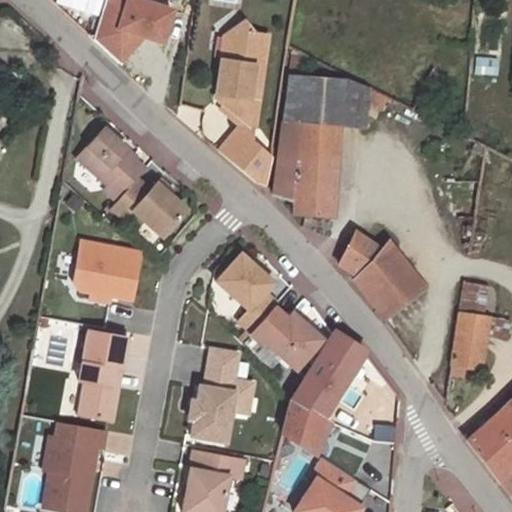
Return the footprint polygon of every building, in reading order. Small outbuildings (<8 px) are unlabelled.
[(136,38),(167,43),(174,0),(170,0),(102,0),(94,50),(133,56),(136,38)] [(507,47),(505,13),(479,14),(481,49),(507,47)] [(256,185),(264,188),(269,158),(251,143),(267,37),(252,34),(243,22),(223,37),(231,47),(229,62),(220,60),(214,100),(242,122),(219,152),(256,185)] [(231,47),(223,37),(220,60),(229,62),(231,47)] [(0,90),(14,95),(19,77),(0,69),(0,90)] [(429,119),(368,88),(343,79),(289,75),(271,194),(291,200),(293,213),(304,214),(301,226),(324,236),(330,217),(335,125),(338,93),(365,107),(366,101),(423,132),(429,119)] [(338,93),(335,125),(362,128),(365,107),(338,93)] [(434,137),(440,125),(429,119),(423,132),(434,137)] [(135,180),(144,171),(132,161),(134,159),(102,130),(75,160),(106,187),(102,191),(115,202),(135,180)] [(485,148),(475,143),(470,152),(483,158),(485,148)] [(148,192),(135,180),(115,202),(112,206),(126,218),(131,212),(160,238),(184,211),(167,196),(155,186),(154,185),(148,192)] [(159,182),(155,186),(167,196),(170,192),(159,182)] [(354,230),(347,245),(337,264),(355,277),(382,249),(354,230)] [(107,303),(109,296),(129,300),(138,253),(78,242),(71,282),(78,291),(88,293),(87,299),(107,303)] [(388,242),(382,249),(355,277),(351,281),(410,356),(423,346),(451,325),(388,242)] [(236,323),(248,334),(271,308),(274,305),(263,294),(271,285),(238,255),(213,283),(246,312),(236,323)] [(487,287),(463,282),(459,313),(482,317),(487,287)] [(285,320),(271,308),(248,334),(246,336),(259,348),(262,345),(293,372),(320,341),(300,323),(294,318),(290,314),(285,320)] [(482,317),(459,313),(451,365),(480,369),(486,333),(488,318),(482,317)] [(294,318),(300,323),(302,321),(296,315),(294,318)] [(501,320),(488,318),(486,333),(499,335),(501,320)] [(85,332),(70,415),(110,422),(116,388),(108,387),(111,370),(119,371),(125,339),(85,332)] [(364,352),(333,332),(290,401),(282,432),(314,454),(328,422),(323,418),(364,352)] [(438,365),(423,346),(410,356),(424,375),(438,365)] [(187,421),(184,436),(219,442),(224,412),(231,413),(234,395),(245,397),(247,385),(227,381),(231,355),(204,350),(198,388),(193,387),(190,402),(185,401),(182,420),(187,421)] [(119,371),(111,370),(108,387),(116,388),(119,371)] [(245,397),(234,395),(231,413),(242,414),(245,397)] [(511,496),(511,396),(466,440),(499,481),(511,497),(511,496)] [(103,432),(56,423),(54,439),(48,473),(41,508),(61,511),(83,511),(95,448),(100,449),(103,432)] [(48,473),(54,439),(48,438),(42,471),(48,473)] [(243,462),(191,453),(180,511),(220,511),(227,479),(239,481),(243,462)] [(353,479),(321,458),(309,476),(313,479),(292,511),(356,511),(360,507),(342,496),(353,479)]
